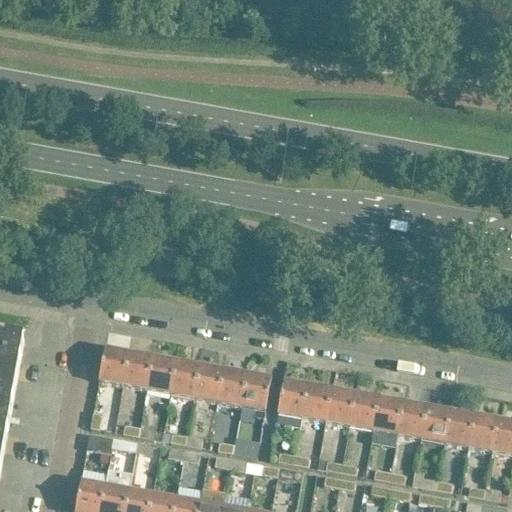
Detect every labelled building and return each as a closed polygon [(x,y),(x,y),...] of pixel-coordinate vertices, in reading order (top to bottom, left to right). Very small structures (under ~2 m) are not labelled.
[(2,331),(0,342),(21,345),(23,335),(14,333),(2,331)] [(0,417),(10,419),(23,346),(0,341),(0,417)] [(121,391),(127,357),(105,353),(99,387),(121,391)] [(145,395),(151,362),(127,357),(121,391),(145,395)] [(169,400),(175,366),(151,362),(145,395),(169,400)] [(192,404),(198,370),(175,366),(169,400),(192,404)] [(216,408),(222,375),(198,370),(192,404),(216,408)] [(241,412),(247,379),(222,375),(216,408),(241,412)] [(264,423),(271,383),(247,379),(241,412),(256,415),(254,422),(264,423)] [(301,423),(307,390),(283,385),(277,419),(301,423)] [(325,428),(331,394),(307,390),(301,423),(325,428)] [(349,432),(355,398),(331,394),(325,428),(349,432)] [(371,436),(377,402),(355,398),(349,432),(371,436)] [(396,440),(402,407),(377,402),(371,436),(396,440)] [(420,445),(426,411),(402,407),(396,440),(420,445)] [(444,449),(450,416),(426,411),(420,445),(444,449)] [(468,453),(474,420),(450,416),(444,449),(468,453)] [(0,474),(10,419),(0,417),(0,474)] [(103,419),(94,418),(91,433),(100,435),(103,419)] [(492,458),(498,424),(474,420),(468,453),(492,458)] [(511,461),(511,426),(498,424),(492,458),(511,461)] [(139,442),(141,433),(125,430),(124,439),(139,442)] [(156,435),(141,433),(139,442),(154,445),(156,435)] [(186,450),(188,441),(173,438),(171,448),(186,450)] [(112,453),(113,443),(90,439),(87,455),(111,459),(112,453)] [(204,444),(188,441),(186,450),(202,453),(204,444)] [(113,443),(112,453),(136,457),(138,448),(113,443)] [(256,463),(259,447),(237,443),(236,450),(235,450),(234,459),(256,463)] [(234,459),(235,450),(220,447),(218,456),(234,459)] [(136,457),(152,460),(153,450),(138,448),(136,457)] [(184,466),(186,456),(170,453),(168,463),(184,466)] [(199,469),(201,459),(186,456),(184,466),(199,469)] [(293,470),(295,460),(280,458),(279,467),(293,470)] [(311,463),(295,460),(293,470),(309,472),(311,463)] [(231,474),(233,465),(217,462),(215,471),(231,474)] [(246,477),(248,468),(248,467),(233,465),(231,474),(246,477)] [(342,478),(343,469),(328,466),(326,475),(342,478)] [(359,472),(343,469),(342,478),(357,481),(359,472)] [(277,483),(279,473),(264,470),(263,480),(277,483)] [(295,476),(279,473),(277,483),(302,487),(304,478),(295,476)] [(389,487),(391,477),(376,475),(374,484),(389,487)] [(436,495),(438,486),(424,484),(425,478),(416,476),(413,491),(436,495)] [(407,480),(391,477),(389,487),(405,490),(407,480)] [(339,494),(340,484),(326,481),(324,491),(339,494)] [(355,496),(357,487),(340,484),(339,494),(355,496)] [(100,511),(105,490),(82,486),(77,511),(100,511)] [(454,489),(438,486),(436,495),(453,498),(454,489)] [(125,511),(128,494),(105,490),(100,511),(125,511)] [(387,502),(388,493),(373,490),(371,499),(387,502)] [(470,492),(469,501),(484,504),(485,494),(470,492)] [(410,507),(412,498),(412,497),(388,493),(387,502),(410,507)] [(149,511),(152,498),(128,494),(125,511),(149,511)] [(485,494),(484,504),(500,507),(501,498),(502,497),(485,494)] [(174,511),(176,502),(152,498),(149,511),(174,511)] [(434,511),(436,501),(420,498),(419,508),(434,511)] [(440,511),(449,511),(451,504),(436,501),(434,511),(440,511)] [(198,511),(200,507),(176,502),(174,511),(198,511)]
